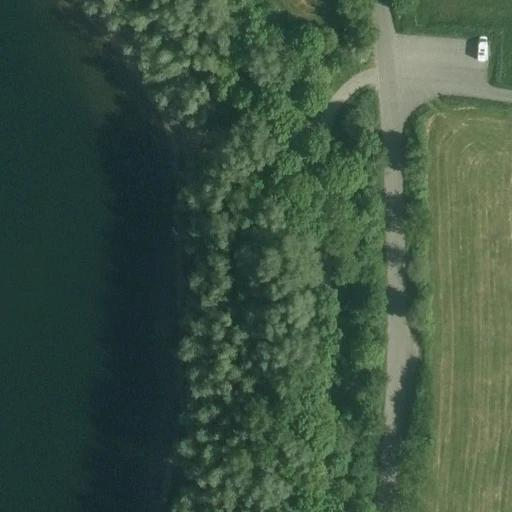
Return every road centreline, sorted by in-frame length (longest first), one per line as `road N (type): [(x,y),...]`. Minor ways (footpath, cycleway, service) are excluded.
road 1 (track): [(511,95),(391,71),(367,78),(332,112),(322,511)]
road 2 (unclassified): [(391,511),(405,276),(401,137),(381,0)]
